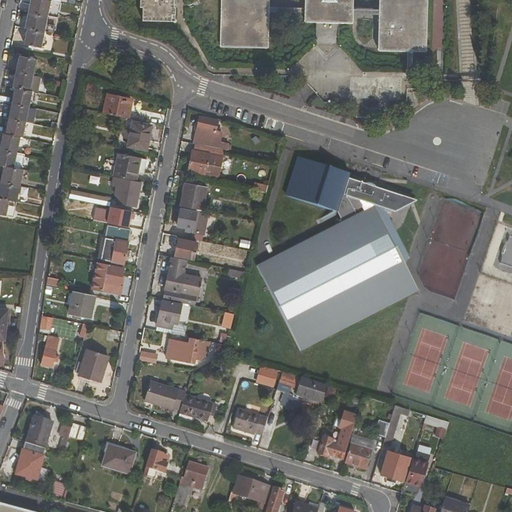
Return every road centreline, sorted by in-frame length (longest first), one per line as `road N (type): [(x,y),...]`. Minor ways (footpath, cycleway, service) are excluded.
road 1 (residential): [(20,385),(83,33)]
road 2 (residential): [(116,416),(183,81)]
road 3 (residential): [(116,416),(372,498),(382,511)]
road 4 (residential): [(183,81),(352,138)]
